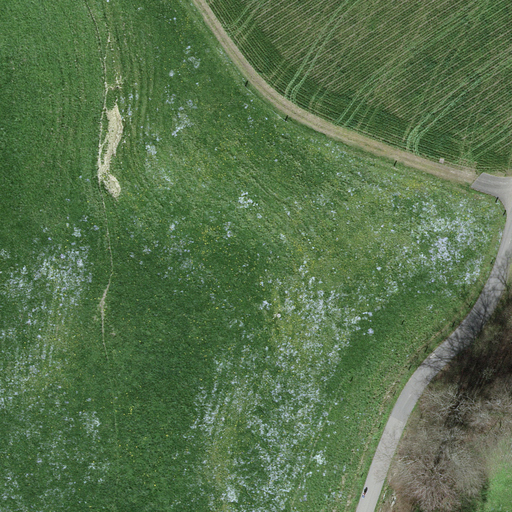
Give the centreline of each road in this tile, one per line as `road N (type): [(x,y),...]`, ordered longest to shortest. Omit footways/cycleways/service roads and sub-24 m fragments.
road 1 (track): [(198,0),(236,58),(291,110),(511,191)]
road 2 (unclassified): [(511,239),(486,307),(410,395),(367,511)]
